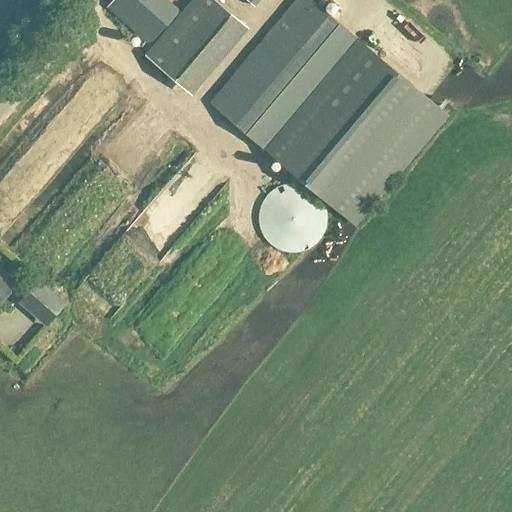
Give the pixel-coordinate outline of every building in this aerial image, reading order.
[(148,46),(178,13),(163,0),(114,0),(106,9),(148,46)] [(192,0),(144,57),(182,89),(238,22),(212,0),(192,0)] [(444,115),(367,50),(307,0),(298,0),(210,105),(352,224),(444,115)] [(0,301),(14,286),(0,273),(0,301)] [(63,305),(50,294),(36,310),(49,322),(63,305)]
